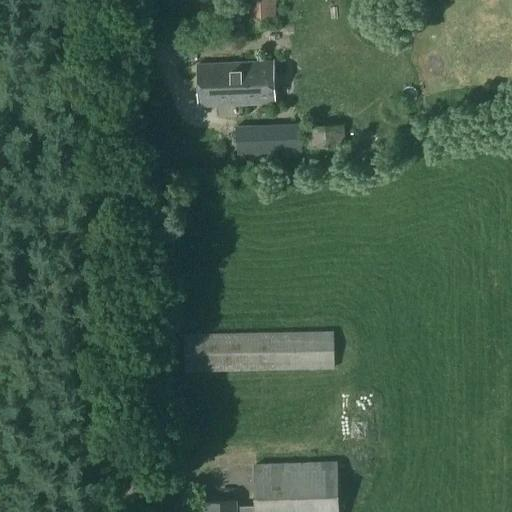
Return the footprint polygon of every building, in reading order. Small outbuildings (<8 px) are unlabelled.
[(244,0),(246,27),(277,26),(275,0),(244,0)] [(199,107),(274,104),(273,64),(197,67),(199,107)] [(237,155),(301,153),(300,125),(237,127),(237,155)] [(344,125),(306,127),(307,148),(345,146),(344,125)] [(185,373),(335,371),(334,332),(184,335),(185,373)] [(339,511),(338,463),(254,465),(255,506),(236,507),(236,502),(204,503),(204,511),(339,511)]
